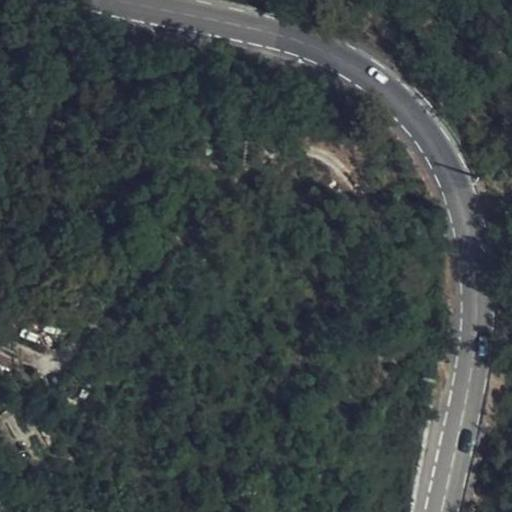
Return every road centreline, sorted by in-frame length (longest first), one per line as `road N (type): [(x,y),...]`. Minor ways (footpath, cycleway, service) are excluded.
road 1 (secondary): [(442,511),(479,318),(466,219),(428,141),(402,106),(355,67),(297,40),(144,0)]
road 2 (track): [(463,417),(366,209),(338,166),(291,141)]
